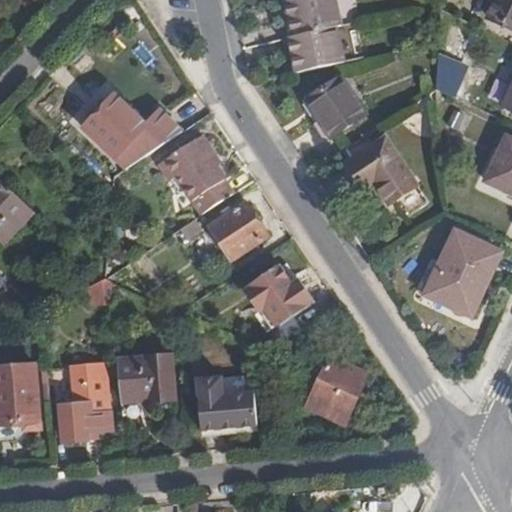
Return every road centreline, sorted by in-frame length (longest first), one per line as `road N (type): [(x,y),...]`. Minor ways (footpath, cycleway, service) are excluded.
road 1 (residential): [(471,458),(228,93),(206,0)]
road 2 (residential): [(471,458),(0,496)]
road 3 (residential): [(85,0),(0,91)]
